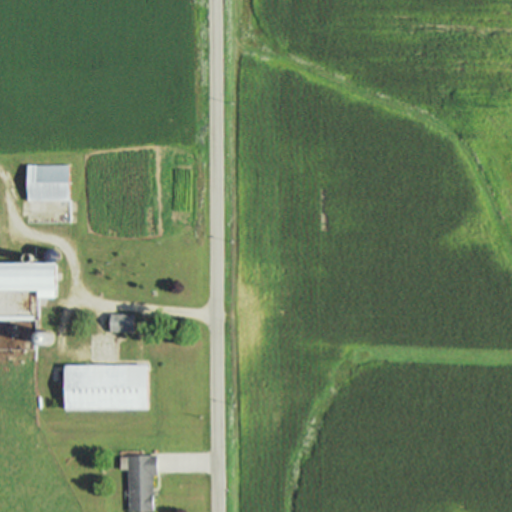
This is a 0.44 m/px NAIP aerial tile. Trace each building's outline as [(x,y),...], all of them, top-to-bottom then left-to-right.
[(24,166),(25,200),(66,199),(65,165),(24,166)] [(53,263),(0,263),(0,288),(38,288),(38,299),(53,299),(53,263)] [(132,315),(109,313),(108,332),(131,334),(132,315)] [(145,363),(63,363),(63,409),(146,409),(145,363)] [(155,454),(118,454),(118,469),(126,469),(126,510),(149,510),(150,474),(155,474),(155,454)]
